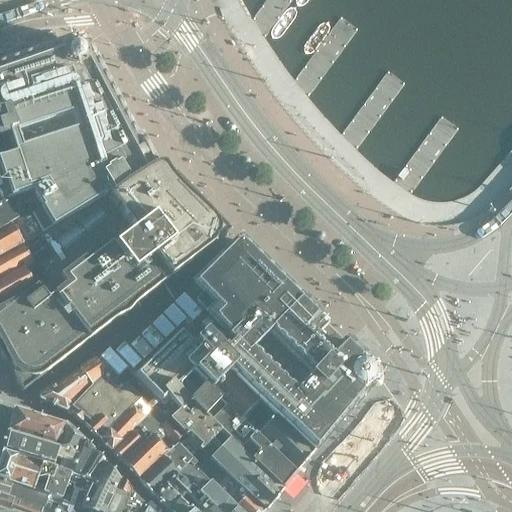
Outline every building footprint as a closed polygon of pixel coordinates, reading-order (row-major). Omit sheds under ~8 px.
[(132,141),(131,140),(130,139),(126,131),(126,130),(124,126),(123,126),(119,118),(119,117),(117,113),(116,113),(112,104),(110,99),(109,100),(105,91),(103,86),(102,87),(98,78),(96,73),(95,73),(91,65),(91,64),(91,63),(92,63),(90,59),(89,60),(85,51),(86,51),(84,47),(82,48),(80,46),(79,45),(77,44),(75,44),(72,44),(72,43),(68,44),(69,45),(59,48),(59,47),(55,48),(56,49),(54,50),(55,51),(46,54),(45,53),(41,54),(42,55),(32,58),(28,59),(29,60),(19,63),(19,62),(15,63),(15,64),(6,67),(2,68),(2,69),(0,69),(0,197),(0,198),(25,193),(26,196),(23,197),(23,199),(21,199),(19,200),(18,202),(17,204),(17,206),(17,207),(17,209),(18,210),(19,211),(20,212),(21,213),(23,215),(24,215),(26,214),(27,218),(38,240),(151,168),(152,168),(146,158),(145,159),(142,152),(143,152),(138,141),(137,142),(136,141),(134,142),(133,141),(132,141)] [(97,334),(143,298),(160,285),(162,287),(162,288),(166,294),(170,301),(171,301),(173,304),(147,329),(145,328),(144,328),(143,328),(142,328),(141,329),(140,329),(140,330),(139,330),(139,331),(139,333),(139,334),(140,335),(126,349),(122,345),(111,355),(107,351),(98,359),(98,360),(95,363),(107,375),(95,387),(78,371),(39,397),(40,401),(51,406),(66,413),(83,426),(100,441),(105,447),(122,464),(169,421),(180,410),(168,398),(188,377),(207,356),(213,349),(204,340),(209,335),(206,332),(203,335),(187,320),(197,309),(183,296),(181,297),(181,296),(179,298),(178,296),(173,288),(170,283),(169,283),(167,280),(197,257),(203,252),(204,253),(227,235),(172,178),(169,181),(167,178),(165,180),(160,172),(163,171),(161,168),(158,168),(156,168),(153,169),(152,169),(151,168),(38,240),(33,242),(43,260),(29,268),(40,286),(0,309),(0,360),(19,394),(44,375),(97,334)] [(19,222),(10,203),(4,207),(0,198),(0,197),(0,232),(7,229),(19,222)] [(0,259),(33,242),(38,240),(27,218),(19,222),(26,235),(15,241),(7,229),(0,232),(0,259)] [(232,265),(245,250),(236,241),(222,255),(232,265)] [(0,283),(29,268),(43,260),(33,242),(0,259),(0,283)] [(313,376),(295,359),(309,344),(300,336),(316,318),(314,316),(300,302),(299,303),(298,302),(299,302),(294,298),(292,300),(287,295),(282,290),(284,288),(245,250),(232,265),(222,256),(213,264),(183,295),(184,295),(183,296),(197,309),(187,320),(203,335),(206,332),(209,335),(204,340),(213,349),(207,356),(188,377),(168,398),(180,410),(191,400),(204,414),(280,491),(281,490),(280,489),(292,476),(293,476),(295,473),(294,472),(298,467),(309,454),(310,455),(312,454),(312,453),(348,409),(349,410),(362,395),(363,393),(362,393),(363,392),(365,391),(368,387),(373,389),(374,389),(375,389),(376,389),(377,388),(378,388),(378,387),(379,387),(379,386),(380,385),(380,384),(380,383),(381,381),(381,380),(381,378),(381,377),(381,376),(381,374),(381,373),(381,371),(380,370),(380,368),(379,367),(379,366),(378,366),(378,365),(377,365),(377,364),(376,364),(375,364),(375,363),(374,363),(373,363),(372,363),(371,363),(366,366),(365,365),(364,365),(363,364),(362,364),(360,364),(359,364),(360,362),(360,360),(361,359),(359,357),(357,358),(357,357),(354,360),(343,372),(338,369),(327,371),(321,366),(313,376)] [(0,309),(40,286),(29,268),(0,283),(0,309)] [(313,340),(314,338),(325,326),(316,318),(300,336),(309,344),(313,340)] [(343,343),(334,335),(325,326),(314,338),(333,354),(343,343)] [(354,360),(345,351),(348,348),(347,347),(348,347),(344,343),(343,343),(333,354),(331,356),(313,340),(309,344),(295,359),(313,376),(321,366),(327,371),(338,369),(343,372),(354,360)] [(107,375),(95,363),(94,361),(78,371),(95,387),(107,375)] [(280,491),(204,414),(191,400),(180,410),(169,421),(184,437),(177,444),(182,450),(185,447),(202,465),(210,458),(263,511),(280,491)] [(81,443),(63,426),(62,426),(14,411),(13,412),(7,435),(54,451),(75,458),(81,443)] [(137,481),(177,444),(184,437),(169,421),(122,464),(122,465),(137,481)] [(75,458),(54,451),(7,435),(2,455),(46,471),(51,458),(61,461),(56,474),(69,479),(75,458)] [(80,483),(91,452),(81,443),(75,458),(69,479),(80,483)] [(236,511),(197,470),(183,457),(186,454),(182,450),(177,444),(137,481),(152,497),(153,497),(165,486),(176,476),(211,511),(236,511)] [(96,486),(103,465),(91,452),(80,483),(95,488),(96,486)] [(56,474),(46,471),(2,455),(0,460),(0,481),(57,502),(58,502),(65,483),(77,487),(75,494),(91,500),(95,488),(80,483),(69,479),(56,474)] [(263,511),(210,458),(202,465),(197,470),(236,511),(263,511)] [(106,511),(118,481),(103,465),(96,486),(95,488),(91,500),(89,504),(93,505),(90,511),(106,511)] [(211,511),(176,476),(165,486),(177,499),(184,492),(197,506),(190,511),(211,511)] [(53,511),(57,502),(0,481),(0,496),(40,511),(53,511)] [(120,511),(128,493),(118,481),(106,511),(120,511)] [(177,499),(165,486),(153,497),(165,511),(177,499)] [(147,511),(146,510),(128,493),(120,511),(84,511),(58,502),(57,502),(53,511),(147,511)] [(40,511),(0,496),(0,511),(2,511),(40,511)] [(189,511),(177,499),(165,511),(189,511)]
